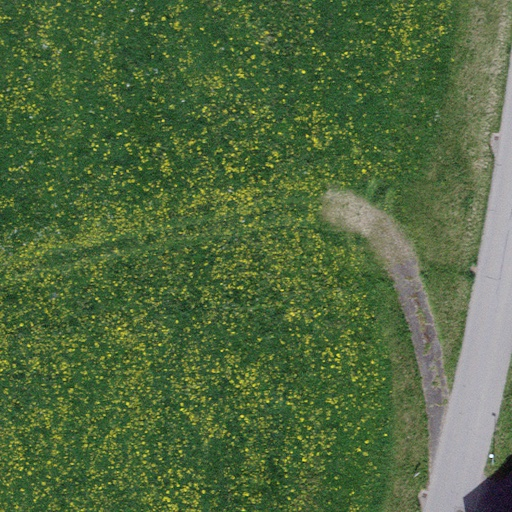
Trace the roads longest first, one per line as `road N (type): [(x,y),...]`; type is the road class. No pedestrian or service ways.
road 1 (track): [(456,460),(389,229),(291,208),(0,274)]
road 2 (tertiary): [(511,252),(443,511)]
